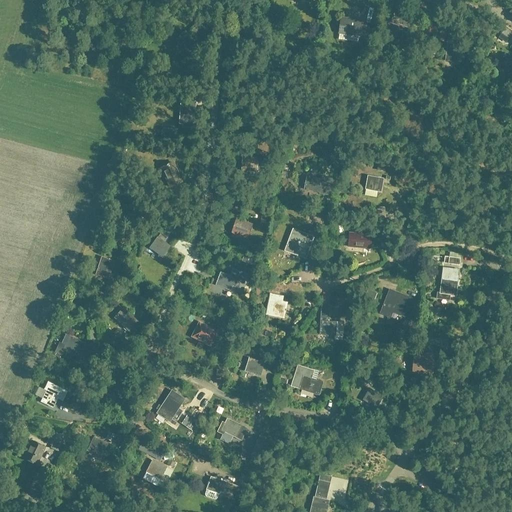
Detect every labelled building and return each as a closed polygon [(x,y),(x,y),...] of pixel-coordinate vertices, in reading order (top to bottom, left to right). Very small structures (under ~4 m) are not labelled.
[(395,20),(409,25),(414,13),(399,8),(395,20)] [(362,21),(356,20),(341,18),(339,31),(360,34),(362,21)] [(195,48),(192,46),(196,42),(185,31),(176,41),(189,54),(195,48)] [(461,62),(461,58),(464,58),(465,54),(462,54),(462,49),(447,48),(445,61),(461,62)] [(501,66),(511,69),(511,56),(505,54),(501,66)] [(182,125),(196,126),(198,110),(195,110),(195,101),(184,100),(182,100),(181,102),(182,102),(180,122),(182,122),(182,125)] [(241,170),(257,171),(257,158),(242,157),(241,170)] [(170,187),(174,185),(181,182),(173,163),(161,168),(170,187)] [(304,189),(319,192),(319,194),(331,196),(334,179),(322,176),(321,180),(306,176),(304,189)] [(366,189),(381,192),(383,179),(368,176),(366,189)] [(119,210),(132,208),(130,194),(122,195),(122,194),(120,194),(120,195),(117,195),(119,210)] [(385,207),(375,208),(375,217),(385,216),(385,207)] [(247,237),(251,225),(236,220),(232,232),(247,237)] [(293,229),(285,250),(305,258),(313,237),(293,229)] [(163,242),(167,237),(161,233),(150,248),(162,257),(170,246),(163,242)] [(348,247),(363,248),(370,248),(371,241),(371,235),(349,234),(348,247)] [(444,263),(459,265),(460,258),(445,256),(444,263)] [(109,276),(114,262),(102,257),(97,272),(109,276)] [(449,295),(455,295),(458,270),(443,268),(440,293),(437,293),(436,297),(449,298),(449,295)] [(236,271),(233,278),(220,273),(216,285),(230,290),(232,286),(234,286),(237,279),(245,282),(248,275),(236,271)] [(389,290),(382,308),(380,314),(390,318),(392,312),(405,317),(412,298),(389,290)] [(286,303),(282,302),(283,296),(270,293),(266,314),(283,318),(286,303)] [(343,323),(327,322),(327,307),(321,306),(320,322),(320,335),(334,335),(334,340),(342,340),(343,323)] [(138,322),(127,312),(123,309),(115,318),(130,332),(138,322)] [(211,344),(217,333),(198,323),(192,334),(211,344)] [(56,352),(57,353),(55,355),(60,357),(61,355),(66,357),(68,352),(80,358),(86,344),(66,335),(62,344),(60,343),(56,352)] [(427,336),(426,343),(447,346),(448,338),(427,336)] [(413,370),(430,371),(431,353),(414,352),(413,370)] [(249,359),(245,371),(260,375),(263,363),(249,359)] [(269,359),(267,368),(273,370),(276,360),(269,359)] [(318,395),(322,383),(322,382),(310,378),(313,371),(297,366),(291,386),(299,388),(299,389),(318,395)] [(340,369),(330,367),(326,384),(331,385),(331,383),(337,385),(340,369)] [(90,372),(84,370),(81,376),(87,379),(90,372)] [(113,396),(115,390),(121,392),(126,381),(112,375),(107,386),(104,392),(113,396)] [(45,389),(47,391),(41,402),(52,407),(57,398),(70,404),(74,395),(48,382),(45,389)] [(383,397),(369,389),(363,401),(376,408),(383,397)] [(181,403),(168,394),(156,413),(169,421),(172,417),(176,419),(181,412),(177,410),(181,403)] [(393,401),(390,406),(399,411),(402,406),(393,401)] [(196,411),(190,407),(184,417),(185,418),(182,422),(190,428),(193,423),(194,424),(199,417),(196,412),(196,411)] [(223,434),(224,432),(241,440),(247,429),(224,418),(218,432),(223,434)] [(108,431),(105,438),(111,441),(114,433),(108,431)] [(51,445),(50,447),(57,451),(63,439),(63,437),(56,434),(51,445)] [(93,437),(88,449),(102,455),(107,444),(93,437)] [(45,447),(32,441),(24,458),(37,465),(45,447)] [(123,451),(118,448),(116,447),(111,454),(120,461),(126,453),(123,451)] [(147,472),(160,478),(166,467),(153,460),(147,472)] [(326,501),(330,483),(332,477),(320,474),(315,498),(313,498),(309,511),(326,511),(329,501),(326,501)] [(219,494),(228,497),(234,499),(238,487),(211,477),(205,494),(205,495),(206,497),(214,500),(216,499),(217,499),(219,494)]
